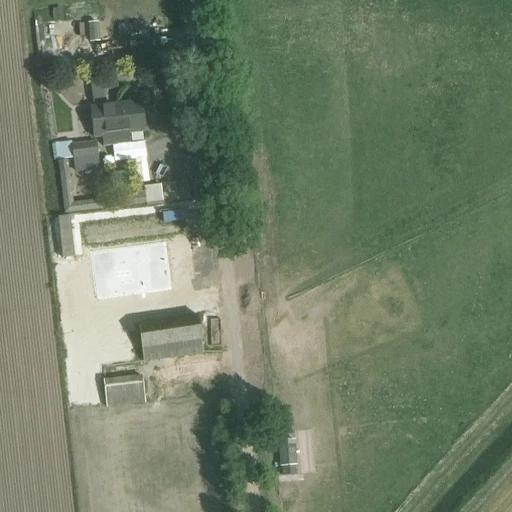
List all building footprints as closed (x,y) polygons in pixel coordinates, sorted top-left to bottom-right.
[(118,89),(117,77),(90,80),(93,104),(104,103),(103,91),(118,89)] [(145,131),(142,102),(90,108),(93,137),(102,136),(104,147),(131,144),(129,133),(145,131)] [(99,171),(95,142),(61,146),(62,162),(75,160),(76,174),(99,171)] [(73,205),(69,173),(60,174),(65,215),(105,211),(104,201),(73,205)] [(127,195),(118,196),(120,208),(146,206),(146,203),(162,202),(160,187),(145,189),(145,193),(127,195)] [(100,304),(190,292),(184,249),(94,261),(100,304)] [(203,356),(198,319),(139,326),(144,364),(203,356)] [(145,405),(143,377),(104,381),(107,409),(145,405)]
